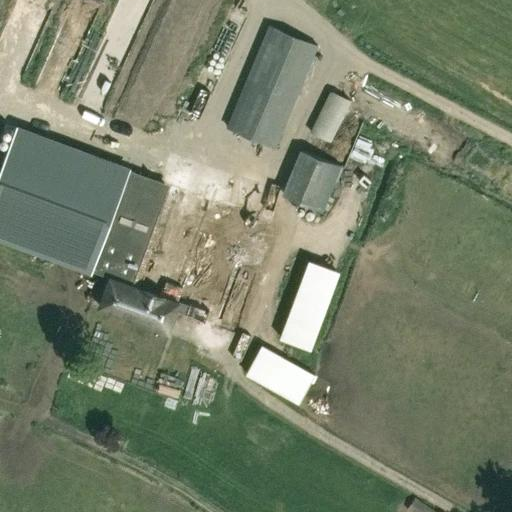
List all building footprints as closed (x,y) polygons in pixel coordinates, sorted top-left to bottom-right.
[(269,26),(228,127),(276,146),(317,46),(269,26)] [(237,60),(246,36),(233,32),(225,56),(237,60)] [(147,80),(137,118),(155,123),(164,84),(147,80)] [(339,90),(321,135),(342,144),(360,99),(339,90)] [(193,109),(198,117),(216,107),(210,98),(193,109)] [(33,115),(70,125),(72,116),(35,107),(33,115)] [(214,202),(16,128),(0,173),(0,237),(110,278),(100,307),(170,331),(177,311),(233,332),(274,224),(228,206),(190,307),(179,302),(214,202)] [(302,150),(283,194),(322,210),(341,167),(302,150)] [(260,351),(248,373),(299,399),(310,378),(260,351)]
